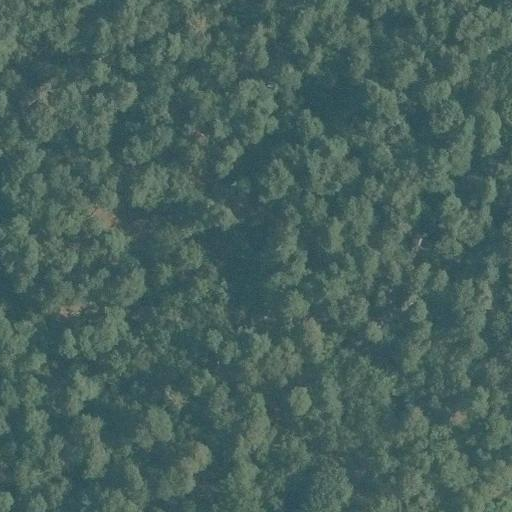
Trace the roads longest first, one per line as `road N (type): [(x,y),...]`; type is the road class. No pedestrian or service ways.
road 1 (unknown): [(124,511),(144,465),(209,410),(261,318),(310,266),(354,190),(322,0)]
road 2 (track): [(511,406),(448,429),(367,511)]
